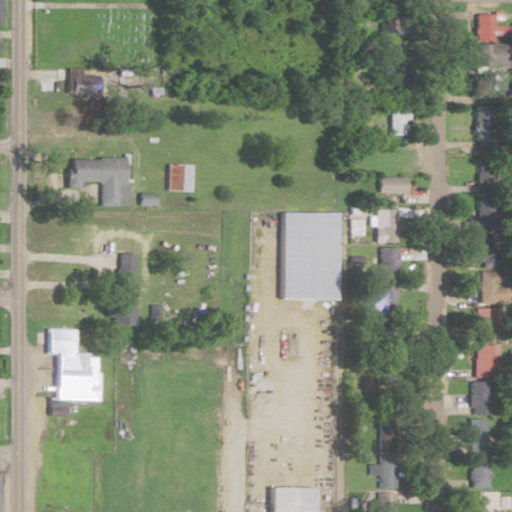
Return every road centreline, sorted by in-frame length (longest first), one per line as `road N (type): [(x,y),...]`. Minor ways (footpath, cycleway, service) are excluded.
road 1 (residential): [(424,511),(430,0)]
road 2 (residential): [(14,511),(14,0)]
road 3 (residential): [(222,511),(228,234)]
